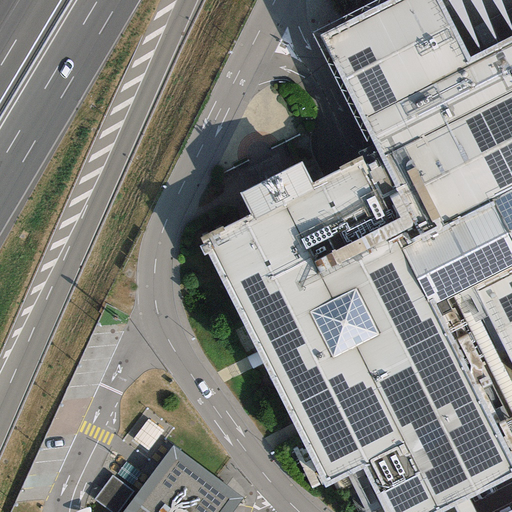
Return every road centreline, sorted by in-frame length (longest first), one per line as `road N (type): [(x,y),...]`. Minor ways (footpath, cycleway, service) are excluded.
road 1 (tertiary): [(274,0),(165,221),(152,280),(175,354),(296,511)]
road 2 (motorway): [(0,418),(189,0)]
road 3 (motorway): [(0,177),(106,0)]
